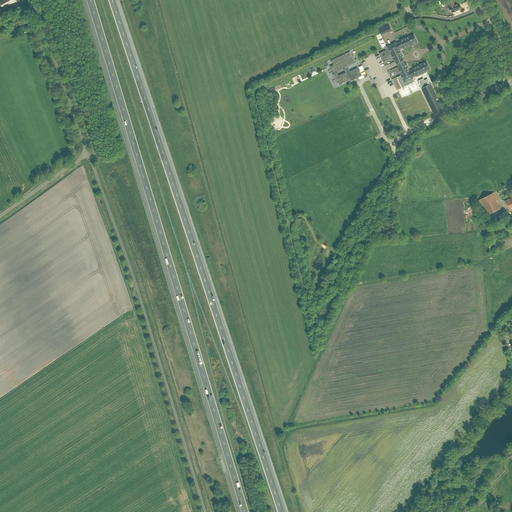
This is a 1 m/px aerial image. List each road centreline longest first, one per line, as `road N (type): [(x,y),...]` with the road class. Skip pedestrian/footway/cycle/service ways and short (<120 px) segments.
road 1 (motorway): [(284,511),(112,0)]
road 2 (motorway): [(89,0),(244,511)]
road 3 (unclassified): [(0,215),(88,152),(31,0)]
